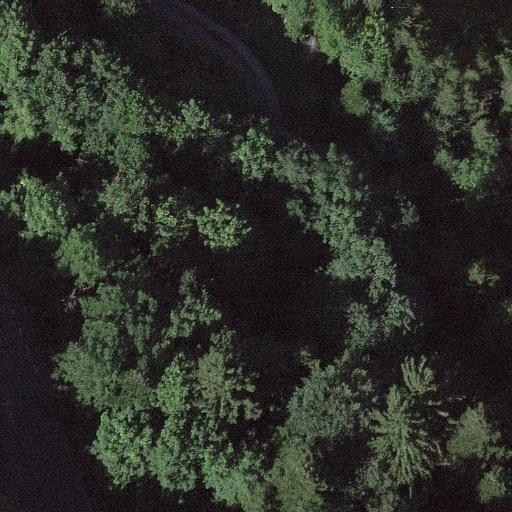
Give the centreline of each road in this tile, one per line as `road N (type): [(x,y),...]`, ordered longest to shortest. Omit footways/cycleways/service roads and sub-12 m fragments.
road 1 (track): [(511,396),(336,355),(293,297),(278,234),(278,105),(241,48),(161,0)]
road 2 (tertiary): [(0,364),(61,511)]
